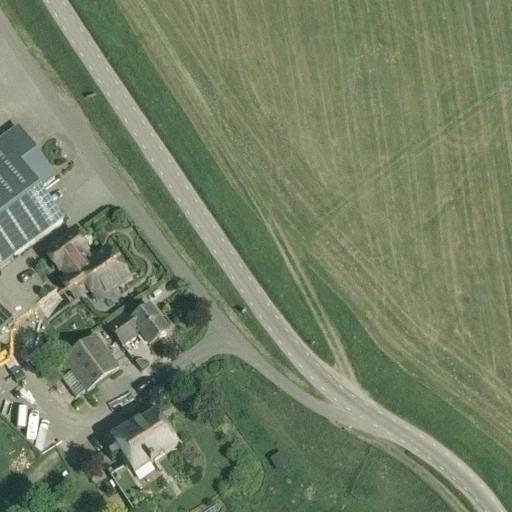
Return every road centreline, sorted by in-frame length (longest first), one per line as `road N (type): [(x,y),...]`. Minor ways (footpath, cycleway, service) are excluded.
road 1 (residential): [(0,21),(244,352),(325,411),(378,423)]
road 2 (tertiary): [(378,423),(336,393),(275,327),(52,0)]
road 3 (track): [(133,0),(378,423)]
road 4 (tertiary): [(490,511),(438,458),(378,423)]
